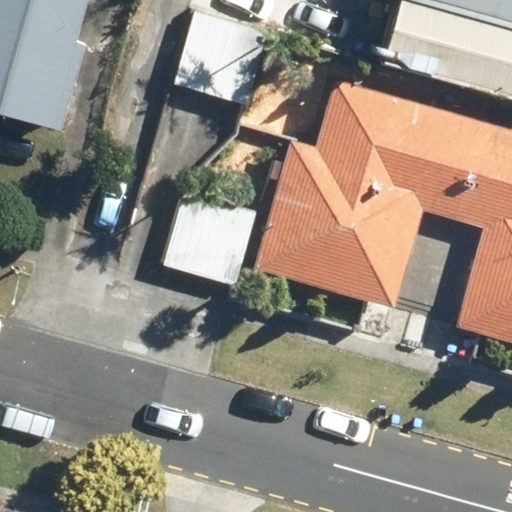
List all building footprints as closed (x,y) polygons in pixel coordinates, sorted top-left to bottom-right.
[(0,0),(0,107),(62,125),(89,36),(79,33),(89,0),(0,0)] [(390,0),(375,57),(511,94),(511,26),(419,0),(390,0)] [(511,0),(419,0),(511,26),(511,0)] [(173,81),(244,101),(264,31),(193,11),(173,81)] [(457,322),(511,336),(511,126),(337,79),(321,136),(296,129),(258,268),(401,306),(428,208),(484,223),(457,322)] [(233,284),(255,209),(183,188),(160,263),(233,284)]
